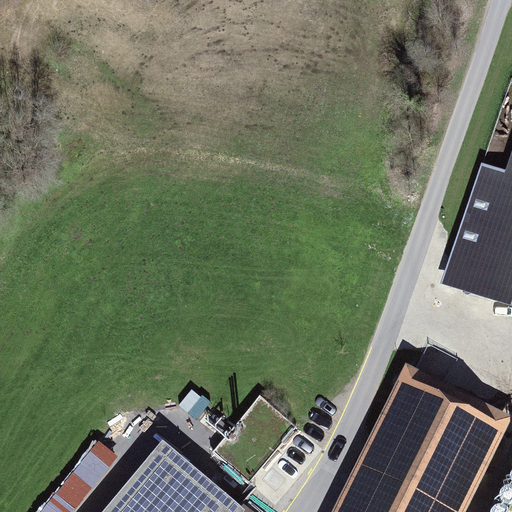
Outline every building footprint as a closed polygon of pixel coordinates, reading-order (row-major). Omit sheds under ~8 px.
[(511,90),(447,283),(511,305),(511,90)] [(462,511),(508,420),(409,371),(339,511),(462,511)] [(283,431),(294,420),(276,403),(266,413),(283,431)] [(92,435),(74,461),(96,476),(114,451),(92,435)] [(240,511),(165,447),(109,511),(240,511)]
